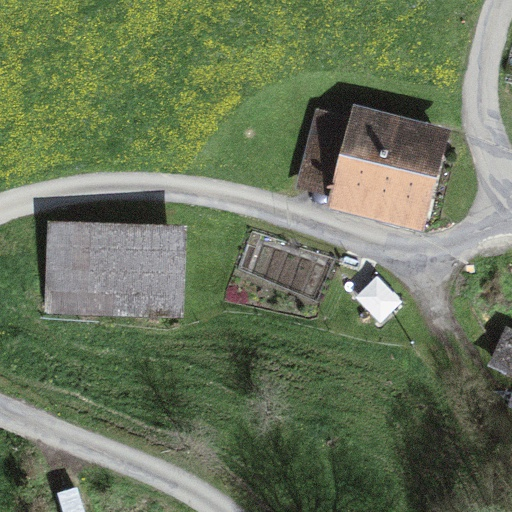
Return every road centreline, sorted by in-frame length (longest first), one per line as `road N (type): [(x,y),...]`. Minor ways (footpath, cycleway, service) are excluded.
road 1 (track): [(511,215),(429,246),(403,247),(277,209),(154,186),(93,187),(0,209)]
road 2 (track): [(0,404),(226,511)]
road 3 (track): [(501,0),(486,45),(482,98),(492,146),(511,183)]
